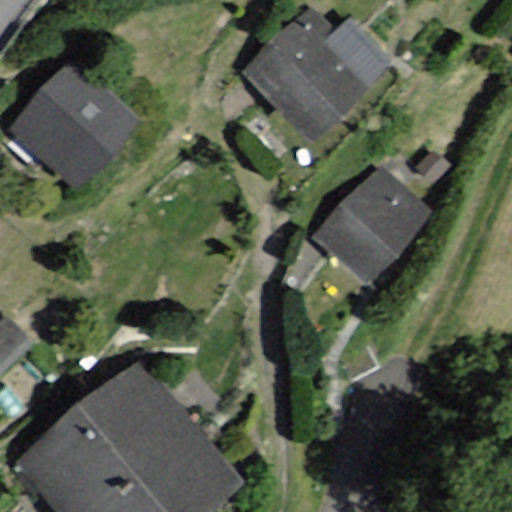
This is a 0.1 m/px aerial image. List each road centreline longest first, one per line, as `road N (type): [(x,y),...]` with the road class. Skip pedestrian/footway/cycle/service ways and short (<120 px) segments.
road 1 (track): [(511,141),(458,270),(406,359)]
road 2 (residential): [(406,359),(348,511)]
